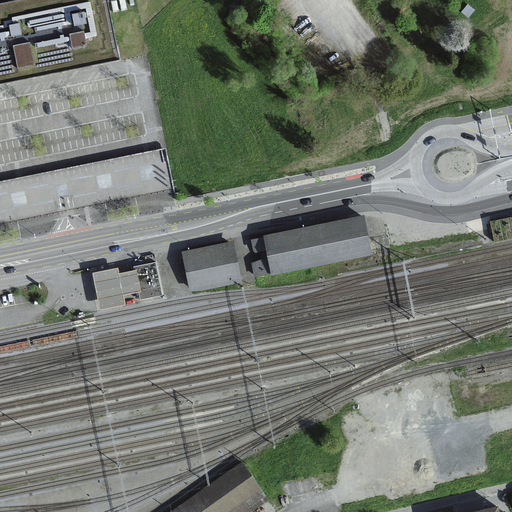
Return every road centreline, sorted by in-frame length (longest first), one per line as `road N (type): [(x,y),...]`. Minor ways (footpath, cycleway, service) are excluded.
road 1 (secondary): [(0,261),(327,194)]
road 2 (secondary): [(327,194),(441,209),(511,190)]
